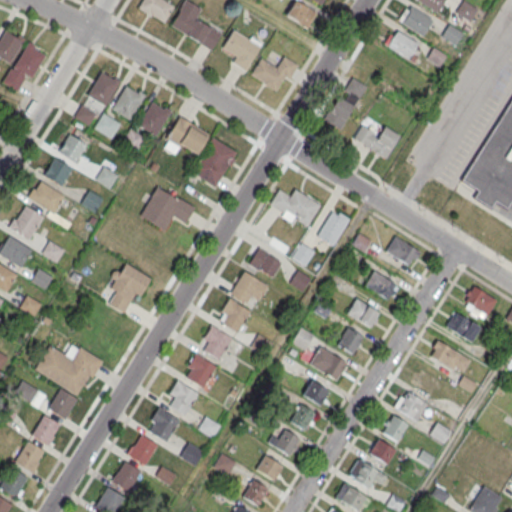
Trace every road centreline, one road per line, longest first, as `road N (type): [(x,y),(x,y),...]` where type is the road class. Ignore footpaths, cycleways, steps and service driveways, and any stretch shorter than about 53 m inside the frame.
road 1 (residential): [(367,0),(46,511)]
road 2 (residential): [(370,195),(159,62),(24,0)]
road 3 (residential): [(456,249),(290,511)]
road 4 (residential): [(105,0),(0,169)]
road 5 (residential): [(511,284),(370,195)]
